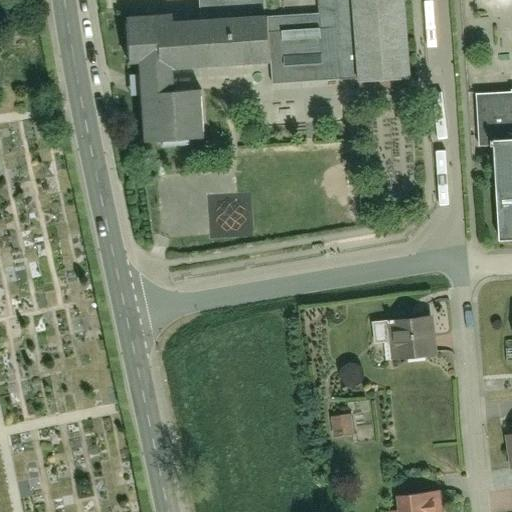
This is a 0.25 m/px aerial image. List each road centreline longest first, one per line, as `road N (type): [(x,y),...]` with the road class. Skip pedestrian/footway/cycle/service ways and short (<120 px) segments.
road 1 (residential): [(129,319),(459,266)]
road 2 (tertiary): [(129,319),(65,0)]
road 3 (residential): [(437,0),(459,266)]
road 4 (residential): [(483,511),(459,266)]
road 5 (tertiary): [(169,511),(129,319)]
